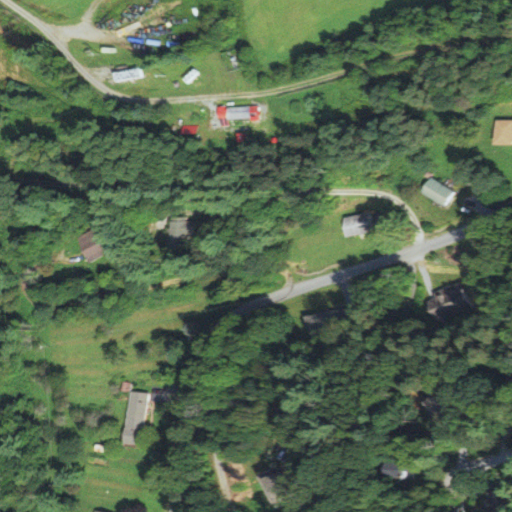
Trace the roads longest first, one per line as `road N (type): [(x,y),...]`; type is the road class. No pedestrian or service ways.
road 1 (residential): [(172,511),(195,373),(232,316),(511,210)]
road 2 (residential): [(424,245),(409,210),(379,194),(203,181),(0,180)]
road 3 (residential): [(291,290),(276,269),(42,305),(27,291),(27,276),(54,260)]
road 4 (residential): [(188,405),(207,419),(232,511)]
